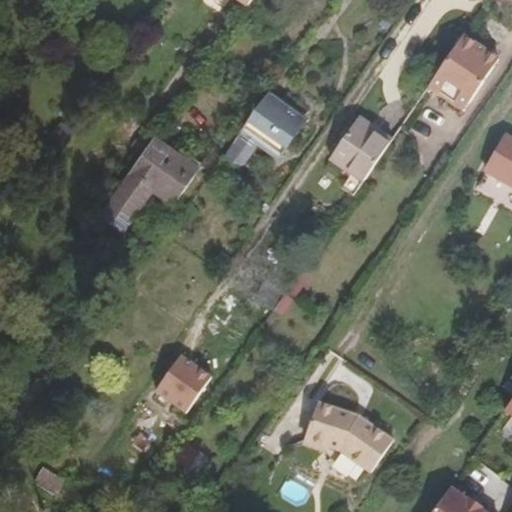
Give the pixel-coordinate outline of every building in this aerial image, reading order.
[(204,70),(148,29),(125,62),(181,102),(204,70)] [(499,62),(464,38),(429,89),(463,113),(499,62)] [(300,124),(266,99),(223,160),(233,167),(244,167),(261,145),(277,156),(300,124)] [(332,163),(363,184),(393,141),(361,119),(332,163)] [(511,140),(507,137),(486,173),(511,188),(511,140)] [(198,171),(155,140),(100,219),(124,235),(153,195),(172,208),(198,171)] [(182,353),(156,392),(188,414),(215,375),(182,353)] [(359,420),(319,405),(306,443),(309,444),(309,450),(324,455),(328,451),(340,455),(371,477),(394,444),(359,420)] [(66,481),(43,468),(34,483),(57,498),(66,481)] [(494,511),(450,484),(432,511),(494,511)]
